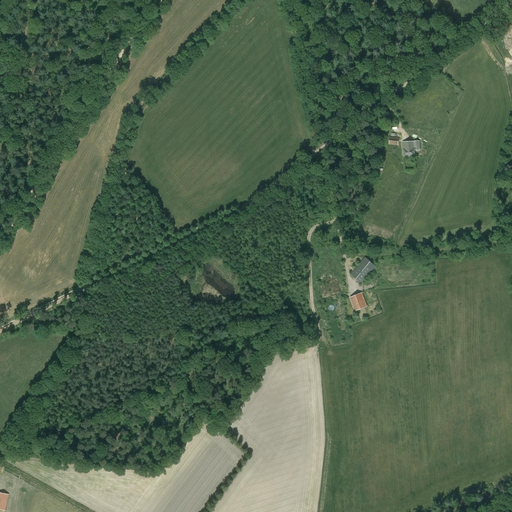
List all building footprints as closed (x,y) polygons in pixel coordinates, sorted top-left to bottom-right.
[(507,36),(498,43),(507,52),(511,47),(511,46),(508,42),(510,40),(507,36)] [(394,146),(398,146),(399,138),(390,137),(389,144),(394,145),(394,146)] [(403,142),(404,157),(415,156),(414,150),(420,150),(419,141),(403,142)] [(375,266),(364,257),(350,274),(361,283),(375,266)] [(350,298),(355,311),(371,305),(366,292),(350,298)]
